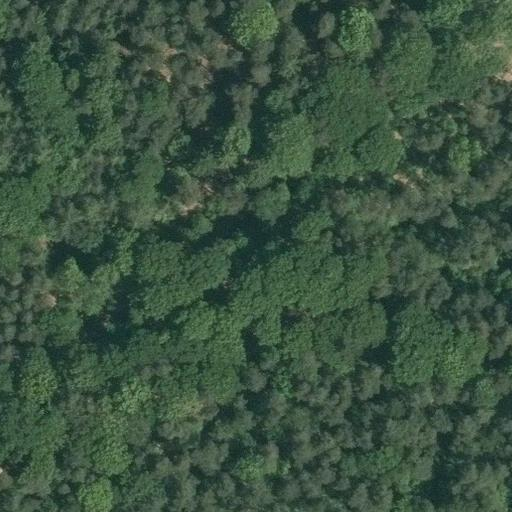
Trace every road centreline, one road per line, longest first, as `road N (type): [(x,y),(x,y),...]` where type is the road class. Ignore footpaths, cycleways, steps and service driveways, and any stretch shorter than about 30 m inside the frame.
road 1 (track): [(158,279),(504,0)]
road 2 (track): [(0,406),(158,279)]
